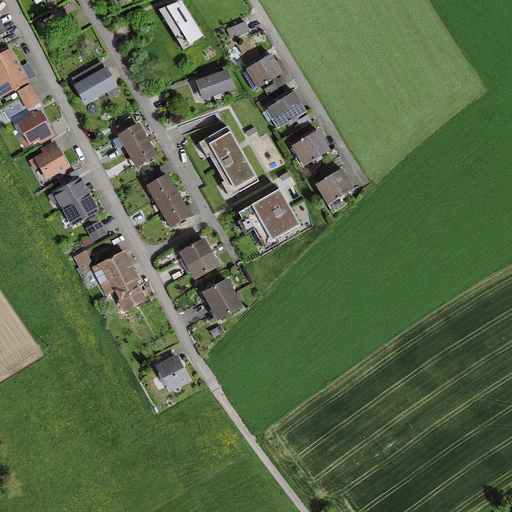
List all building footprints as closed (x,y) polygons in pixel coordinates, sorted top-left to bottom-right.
[(179,4),(162,11),(184,47),(191,43),(190,43),(200,37),(179,4)] [(53,15),(42,21),(46,26),(56,20),(53,15)] [(73,18),(60,26),(67,38),(80,31),(73,18)] [(227,31),(230,39),(248,32),(245,23),(227,31)] [(19,86),(27,82),(10,50),(1,55),(0,55),(0,92),(2,96),(19,86)] [(259,62),(247,69),(258,88),(282,74),(270,55),(264,59),(263,57),(257,60),(259,62)] [(115,86),(105,70),(75,87),(84,104),(115,86)] [(203,99),(231,88),(226,73),(197,83),(203,99)] [(269,94),(276,90),(273,84),(265,89),(269,94)] [(29,86),(17,92),(27,110),(39,103),(37,100),(33,94),(30,88),(29,86)] [(277,103),(270,108),(281,127),(289,122),(292,124),(296,122),(298,120),(297,117),(305,112),(293,93),(284,98),(283,96),(280,98),(277,100),(277,103)] [(50,132),(39,113),(18,124),(29,144),(50,132)] [(154,157),(148,145),(143,137),(137,125),(119,135),(119,137),(116,139),(121,147),(124,145),(128,151),(131,157),(127,159),(132,167),(136,165),(136,167),(154,157)] [(225,128),(198,144),(206,158),(209,156),(224,183),(221,184),(229,198),(257,182),(225,128)] [(300,141),(293,146),(305,165),(312,161),(315,162),(319,160),(321,159),(320,156),(329,151),(317,131),(308,137),(307,134),(304,136),(300,138),(300,141)] [(44,154),(35,159),(46,179),(67,167),(56,147),(49,151),(46,146),(42,149),(44,154)] [(328,177),(317,184),(329,204),(338,198),(339,201),(343,199),(345,197),(344,195),(352,189),(341,170),(328,177)] [(182,205),(178,198),(172,187),(165,176),(148,186),(170,227),(195,215),(189,204),(183,208),(182,205)] [(69,185),(54,194),(71,225),(97,211),(92,203),(79,180),(69,185)] [(278,192),(239,215),(242,220),(237,222),(245,235),(253,230),(265,251),(278,243),(276,239),(298,226),(278,192)] [(92,226),(98,222),(95,217),(89,221),(92,226)] [(93,242),(106,235),(104,232),(100,226),(98,222),(92,226),(86,229),(93,242)] [(183,258),(180,260),(188,275),(192,273),(195,279),(217,266),(211,257),(207,249),(202,240),(180,253),(183,258)] [(90,261),(84,251),(73,258),(79,268),(90,261)] [(119,256),(92,270),(105,296),(115,291),(124,309),(143,300),(135,285),(125,267),(119,256)] [(237,294),(234,296),(230,290),(225,281),(203,293),(207,299),(203,301),(212,316),(215,314),(218,320),(240,307),(236,300),(240,298),(238,296),(237,294)] [(158,367),(169,390),(187,381),(175,358),(158,367)]
